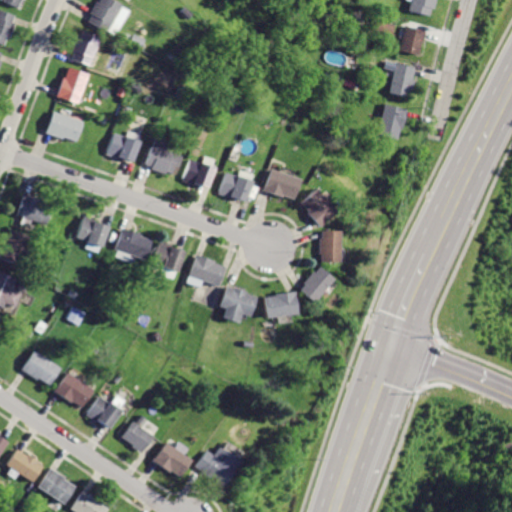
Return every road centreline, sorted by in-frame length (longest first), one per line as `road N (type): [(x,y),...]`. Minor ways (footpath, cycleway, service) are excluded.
road 1 (residential): [(2,153),(270,248)]
road 2 (residential): [(0,397),(172,511)]
road 3 (secondary): [(511,82),(424,253)]
road 4 (residential): [(59,0),(0,158)]
road 5 (secondary): [(386,347),(339,479)]
road 6 (residential): [(386,347),(511,397)]
road 7 (residential): [(471,0),(439,128)]
